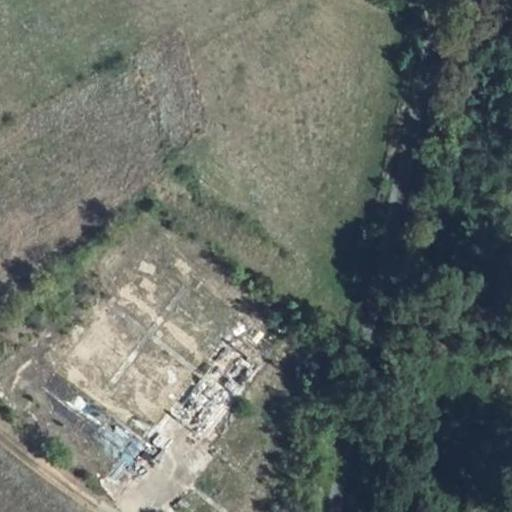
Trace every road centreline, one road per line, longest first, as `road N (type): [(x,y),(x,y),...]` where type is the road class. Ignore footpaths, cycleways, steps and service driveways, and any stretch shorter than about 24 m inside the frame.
road 1 (unclassified): [(440,0),(364,345),(338,511)]
road 2 (track): [(100,511),(0,443)]
